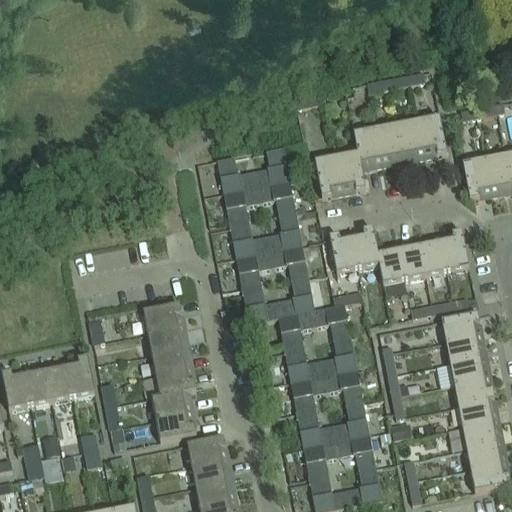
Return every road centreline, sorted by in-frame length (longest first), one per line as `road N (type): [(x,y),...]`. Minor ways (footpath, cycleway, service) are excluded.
road 1 (residential): [(272,511),(215,288),(202,261),(180,257)]
road 2 (residential): [(502,234),(449,211),(359,214)]
